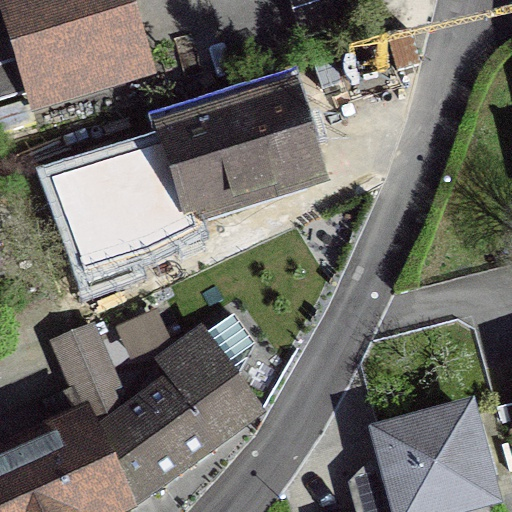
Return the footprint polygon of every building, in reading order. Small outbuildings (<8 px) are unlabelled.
[(0,102),(139,62),(121,0),(3,0),(0,1),(0,102)] [(289,0),(301,39),(358,21),(351,0),(289,0)] [(117,246),(314,177),(287,100),(277,103),(235,118),(226,91),(168,111),(177,138),(90,168),(117,246)] [(95,324),(50,341),(77,412),(137,511),(140,511),(268,415),(231,363),(256,344),(234,315),(207,333),(201,326),(153,361),(164,379),(121,406),(116,394),(126,389),(95,324)] [(449,511),(493,501),(469,411),(379,435),(399,511),(449,511)] [(0,511),(137,511),(77,412),(0,446),(0,511)]
